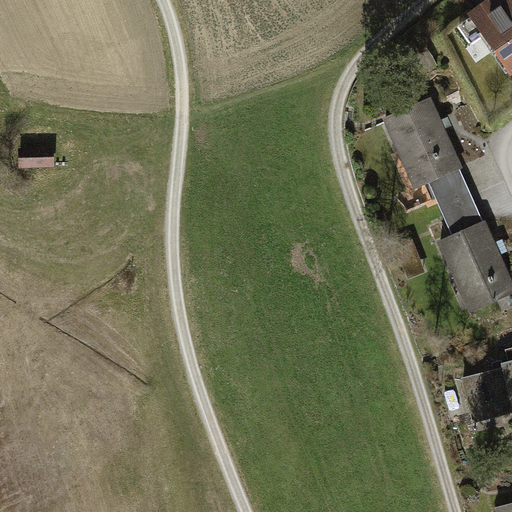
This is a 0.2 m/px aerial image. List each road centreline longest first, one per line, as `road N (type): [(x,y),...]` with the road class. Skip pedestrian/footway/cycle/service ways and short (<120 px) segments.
road 1 (track): [(427,0),(357,58),(333,115),(348,199),(405,346),(454,511)]
road 2 (track): [(163,0),(177,30),(181,70),(173,265),(179,318),(244,511)]
